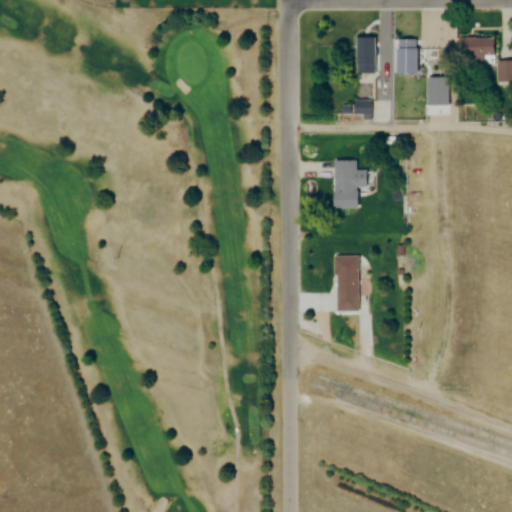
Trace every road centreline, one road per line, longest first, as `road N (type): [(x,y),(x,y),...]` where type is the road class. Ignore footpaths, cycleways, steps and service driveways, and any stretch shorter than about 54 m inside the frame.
road 1 (tertiary): [(290,0),(292,511)]
road 2 (residential): [(511,429),(292,351)]
